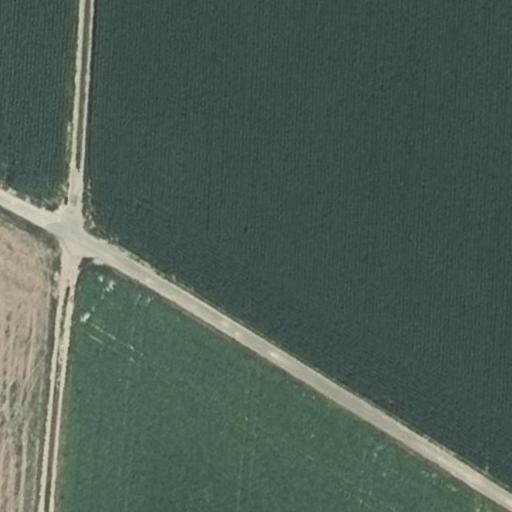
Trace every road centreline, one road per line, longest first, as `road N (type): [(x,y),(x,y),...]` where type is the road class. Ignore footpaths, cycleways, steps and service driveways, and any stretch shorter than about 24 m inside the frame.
road 1 (track): [(511,500),(0,202)]
road 2 (track): [(49,511),(88,0)]
